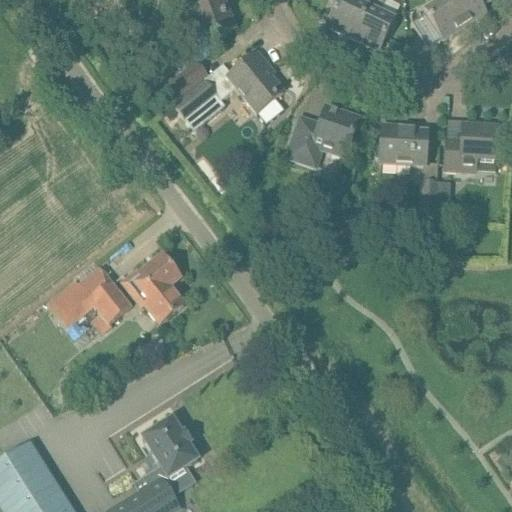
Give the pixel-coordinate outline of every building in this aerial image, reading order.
[(234,33),(223,0),(201,8),(197,0),(192,0),(180,4),(187,26),(196,23),(203,43),(234,33)] [(341,0),(327,31),(351,42),(371,0),(357,0),(355,5),(343,0),(341,0)] [(391,2),(392,0),(372,0),(351,42),(377,55),(392,23),(378,16),(386,0),(391,2)] [(486,16),(482,9),(475,0),(447,0),(446,1),(464,30),(486,16)] [(475,0),(482,9),(496,0),(475,0)] [(442,44),(464,30),(446,1),(424,15),(425,17),(441,43),(442,44)] [(425,17),(411,26),(428,51),(441,43),(425,17)] [(257,57),(231,78),(226,83),(215,92),(224,103),(235,94),(255,119),(283,96),(263,72),(267,69),(257,57)] [(205,79),(194,66),(159,94),(170,108),(205,79)] [(204,84),(172,110),(184,125),(217,99),(204,84)] [(358,123),(325,112),(317,136),(297,129),(285,162),(315,172),(321,153),(345,161),(358,123)] [(399,131),(381,130),(380,149),(375,151),(373,156),(375,162),(379,164),(379,168),(423,171),(425,136),(399,135),(399,131)] [(460,147),(446,146),(444,173),(474,175),(475,163),(496,164),(497,132),(461,130),(460,147)] [(435,188),(420,187),(418,222),(419,222),(433,223),(435,188)] [(435,188),(433,223),(447,224),(450,189),(435,188)] [(419,222),(418,235),(432,236),(433,223),(419,222)] [(179,282),(161,260),(138,279),(140,281),(129,290),(160,328),(183,310),(168,291),(179,282)] [(131,311),(101,276),(81,293),(76,288),(46,312),(64,333),(93,310),(109,329),(131,311)] [(143,441),(142,442),(143,444),(143,445),(160,471),(142,482),(148,491),(161,483),(163,486),(195,466),(197,465),(196,463),(195,463),(187,450),(190,447),(184,437),(181,439),(174,428),(173,427),(172,426),(171,424),(169,425),(167,426),(166,424),(151,433),(153,436),(144,441),(143,442),(143,441)] [(71,511),(30,446),(0,465),(0,511),(71,511)] [(118,509),(114,511),(179,511),(163,486),(161,483),(148,491),(118,509)]
